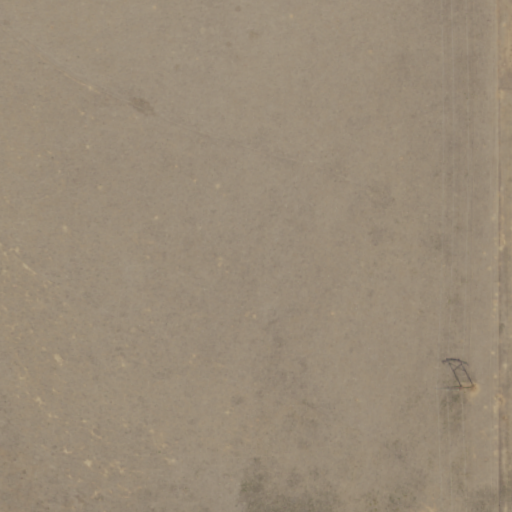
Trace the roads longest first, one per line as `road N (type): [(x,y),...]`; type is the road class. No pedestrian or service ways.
road 1 (track): [(498,511),(498,194)]
road 2 (track): [(370,0),(371,61),(498,194),(511,197)]
